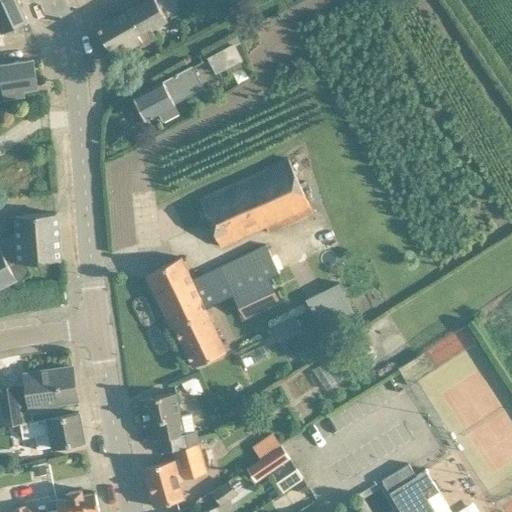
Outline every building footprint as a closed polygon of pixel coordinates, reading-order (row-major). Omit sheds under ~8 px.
[(27,18),(17,0),(0,0),(0,29),(1,31),(27,18)] [(156,39),(151,29),(167,20),(166,18),(184,8),(179,0),(148,0),(110,21),(109,19),(101,23),(102,26),(99,27),(111,51),(125,43),(128,49),(140,42),(142,46),(156,39)] [(241,67),(238,61),(242,59),(234,44),(207,58),(215,73),(218,71),(222,78),(241,67)] [(33,59),(0,64),(0,67),(5,99),(24,96),(23,89),(37,87),(33,59)] [(192,67),(133,97),(138,107),(137,110),(140,116),(143,117),(145,120),(158,113),(162,121),(179,113),(170,95),(198,80),(192,67)] [(200,199),(221,246),(265,227),(268,233),(313,212),(288,159),(200,199)] [(57,213),(15,216),(16,234),(0,242),(0,288),(30,273),(23,260),(60,258),(57,213)] [(182,258),(146,275),(171,328),(175,327),(193,366),(226,351),(206,308),(218,302),(229,326),(291,296),(266,243),(192,278),(182,258)] [(305,301),(319,328),(353,311),(339,284),(305,301)] [(294,317),(272,328),(279,342),(301,331),(294,317)] [(363,335),(355,341),(366,358),(375,352),(363,335)] [(262,345),(241,355),(246,366),(267,356),(262,345)] [(335,355),(313,369),(327,391),(348,376),(335,355)] [(77,400),(72,367),(25,374),(27,389),(16,391),(16,386),(0,387),(0,388),(6,425),(20,423),(20,424),(33,421),(31,412),(58,408),(57,403),(77,400)] [(176,392),(140,399),(145,424),(153,423),(156,439),(160,438),(163,453),(170,452),(197,444),(194,430),(192,431),(189,413),(181,415),(176,392)] [(79,412),(33,421),(20,424),(23,439),(50,433),(53,447),(84,441),(79,412)] [(20,424),(9,426),(12,445),(23,443),(20,424)] [(205,472),(197,444),(170,452),(172,460),(143,468),(154,506),(184,498),(179,480),(205,472)] [(261,458),(247,468),(256,481),(289,458),(280,444),(261,458)] [(49,476),(60,474),(57,459),(46,461),(49,476)] [(439,491),(425,469),(415,476),(408,463),(381,480),(400,511),(435,511),(427,498),(439,491)] [(44,464),(33,466),(35,476),(46,474),(44,464)] [(296,468),(276,481),(282,491),(303,477),(296,468)] [(303,479),(296,485),(302,493),(309,487),(303,479)] [(221,505),(230,499),(221,486),(212,492),(221,505)] [(59,510),(47,511),(99,511),(95,493),(82,495),(81,489),(67,492),(68,498),(57,501),(59,510)]
